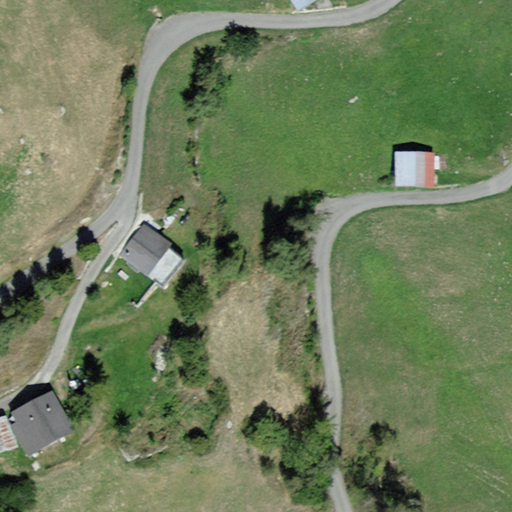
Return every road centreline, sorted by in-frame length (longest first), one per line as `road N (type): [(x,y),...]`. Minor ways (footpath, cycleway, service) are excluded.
road 1 (residential): [(388,0),(344,17),(206,23),(168,44),(143,86),(123,201),(0,299)]
road 2 (residential): [(345,511),(332,459),(325,235),(352,207),(457,195),(511,175)]
